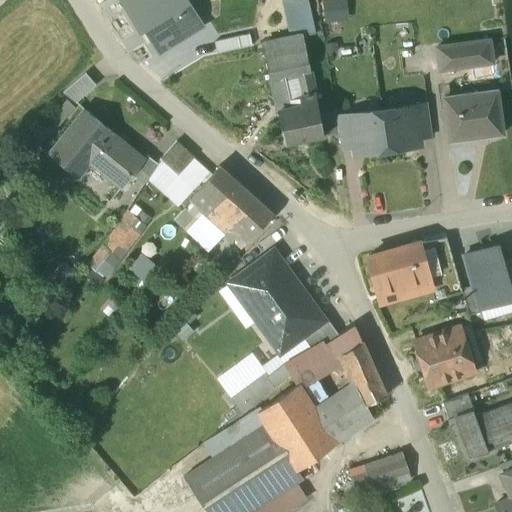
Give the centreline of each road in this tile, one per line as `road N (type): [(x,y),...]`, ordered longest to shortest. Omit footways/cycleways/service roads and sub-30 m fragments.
road 1 (residential): [(78,0),(119,59),(326,243)]
road 2 (residential): [(447,511),(389,358),(326,243)]
road 3 (residential): [(326,243),(511,217)]
